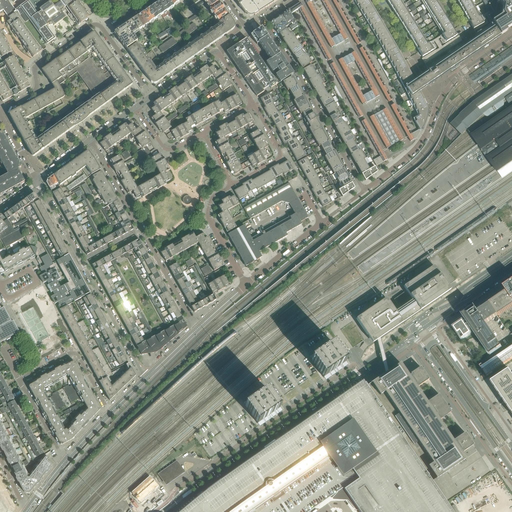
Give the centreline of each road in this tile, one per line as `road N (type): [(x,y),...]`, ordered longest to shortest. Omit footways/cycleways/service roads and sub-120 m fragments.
road 1 (tertiary): [(409,325),(153,511)]
road 2 (tertiary): [(164,511),(415,334)]
road 3 (residential): [(37,179),(145,378)]
road 4 (residential): [(67,459),(19,383),(76,351),(109,413)]
road 5 (residential): [(197,328),(90,139)]
road 6 (residential): [(261,19),(363,190)]
road 7 (residential): [(104,31),(90,26),(37,65),(36,91),(0,115)]
road 8 (tertiary): [(427,352),(511,471)]
road 9 (tertiary): [(511,445),(440,342)]
road 10 (residential): [(245,284),(207,216),(212,197),(232,185)]
